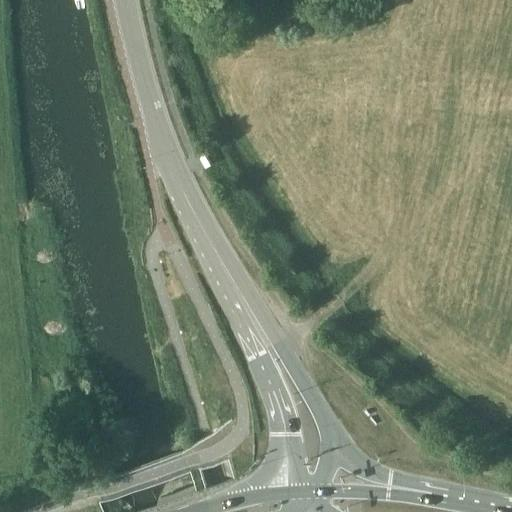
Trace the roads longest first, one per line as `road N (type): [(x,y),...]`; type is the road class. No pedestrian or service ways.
road 1 (tertiary): [(209,243),(278,403),(295,492)]
road 2 (tertiary): [(209,243),(164,149),(125,0)]
road 3 (tertiary): [(332,442),(241,279),(209,243)]
road 4 (track): [(380,254),(281,348)]
road 5 (primary): [(511,509),(383,486)]
